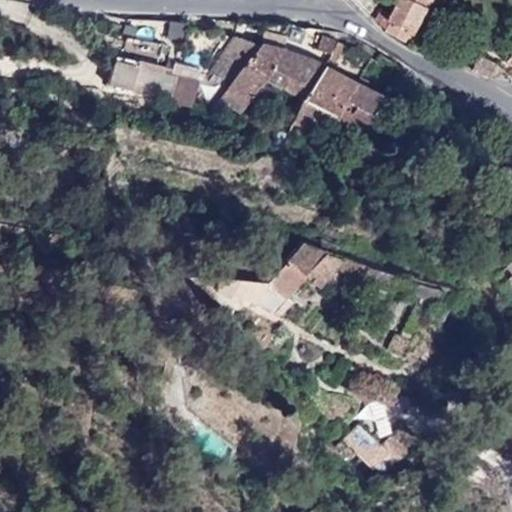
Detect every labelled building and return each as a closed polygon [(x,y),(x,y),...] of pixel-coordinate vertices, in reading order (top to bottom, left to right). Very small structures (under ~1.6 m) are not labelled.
[(383,8),(374,23),(384,33),(404,46),(411,32),(415,34),(433,0),(401,0),(395,14),(383,8)] [(282,51),(285,36),(263,30),(260,45),(282,51)] [(331,54),(336,41),(336,40),(322,35),(317,49),(331,54)] [(260,45),(232,36),(210,72),(223,80),(232,87),(245,68),(266,75),(282,51),(260,45)] [(335,62),(343,45),(336,41),(331,54),(328,59),(335,62)] [(303,98),(322,68),(308,60),(282,51),(266,75),(264,79),(298,96),(303,98)] [(162,68),(115,56),(107,85),(169,101),(169,103),(192,108),(198,80),(161,72),(162,68)] [(498,65),(481,56),(474,70),(488,77),(509,74),(498,65)] [(252,101),(264,79),(266,75),(245,68),(232,87),(223,80),(206,106),(216,113),(226,111),(230,106),(242,113),(252,101)] [(337,115),(355,85),(322,68),(303,98),(328,110),(337,115)] [(365,129),(383,100),(355,85),(337,115),(365,129)] [(328,110),(303,98),(298,96),(289,122),(306,129),(309,122),(320,126),(328,110)] [(320,288),(342,259),(301,243),(267,283),(224,278),(222,287),(273,313),(282,299),(304,274),(320,288)] [(511,262),(509,259),(490,279),(511,300),(511,299),(511,262)] [(348,436),(383,472),(410,446),(396,431),(383,444),(362,422),(348,436)]
